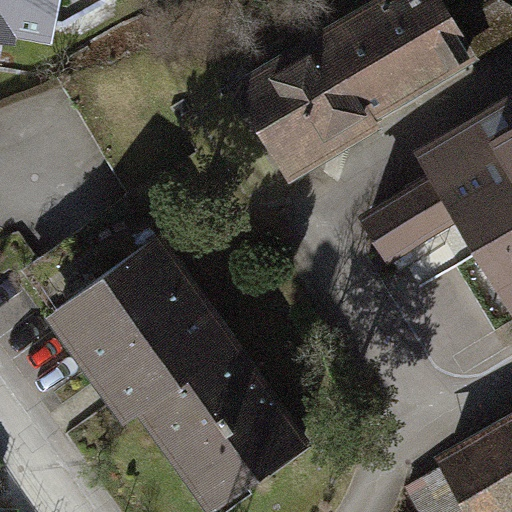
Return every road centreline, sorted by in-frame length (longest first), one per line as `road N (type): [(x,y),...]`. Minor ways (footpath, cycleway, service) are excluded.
road 1 (unknown): [(452,403),(354,199),(354,171),(364,147),(511,31)]
road 2 (residential): [(75,511),(0,399)]
